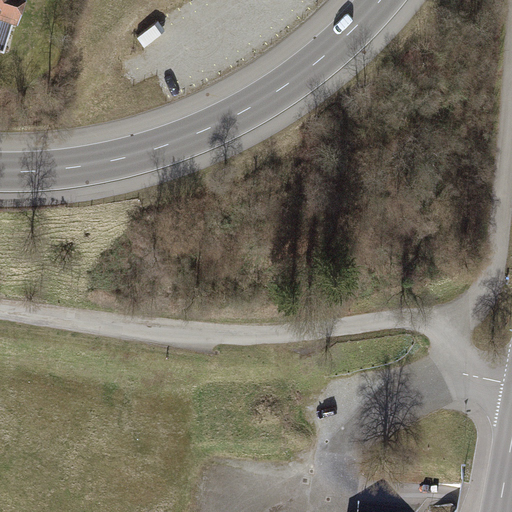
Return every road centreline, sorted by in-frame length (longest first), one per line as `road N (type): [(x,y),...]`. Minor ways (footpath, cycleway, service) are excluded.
road 1 (unclassified): [(0,309),(217,336),(419,320),(445,332),(460,369),(511,383)]
road 2 (primary): [(0,171),(109,161),(210,127),(302,74),(381,0)]
